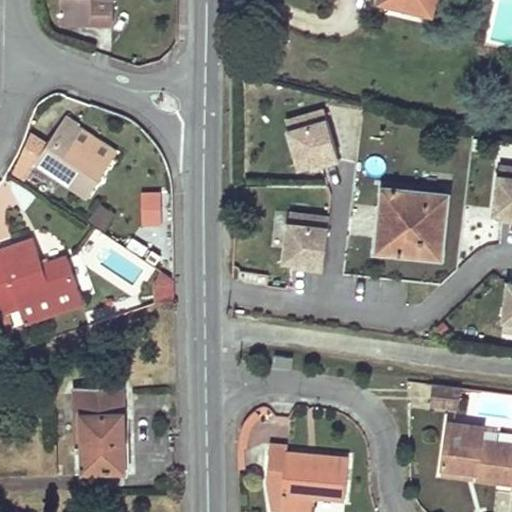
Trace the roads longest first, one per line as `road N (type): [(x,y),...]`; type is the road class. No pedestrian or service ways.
road 1 (residential): [(200,286),(421,319),(494,252),(511,254)]
road 2 (residential): [(511,363),(200,315)]
road 3 (residential): [(398,511),(377,417),(354,396),(334,387),(202,385)]
road 4 (residential): [(12,52),(103,73),(181,110),(199,135)]
road 5 (unknown): [(345,308),(365,148)]
road 6 (tertiary): [(199,135),(200,286)]
road 7 (tertiary): [(202,0),(199,135)]
road 8 (tertiary): [(202,385),(206,511)]
